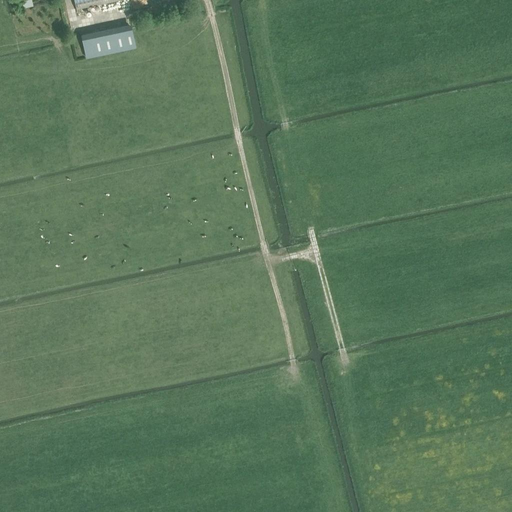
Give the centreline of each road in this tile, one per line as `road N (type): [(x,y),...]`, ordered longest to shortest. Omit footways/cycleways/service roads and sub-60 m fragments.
road 1 (track): [(208,0),(265,262)]
road 2 (track): [(261,0),(284,120)]
